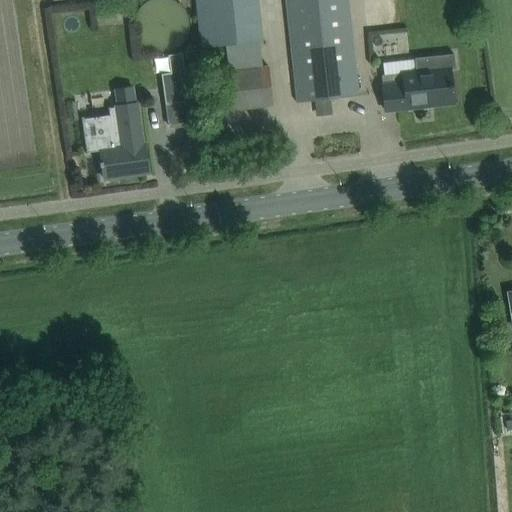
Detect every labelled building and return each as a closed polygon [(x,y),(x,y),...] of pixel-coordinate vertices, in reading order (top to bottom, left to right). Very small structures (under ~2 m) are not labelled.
[(195,0),(201,47),(225,44),(260,40),(263,40),(258,0),(195,0)] [(359,95),(357,75),(348,0),(285,0),(294,82),(296,102),(313,100),(330,98),(359,95)] [(383,22),(384,51),(416,50),(416,21),(383,22)] [(166,104),(189,101),(182,52),(168,54),(171,72),(161,74),(166,104)] [(384,75),(381,75),(385,111),(421,106),(421,102),(452,99),(453,103),(454,103),(451,83),(450,68),(455,67),(453,53),(415,57),(415,59),(382,62),(384,75)] [(231,97),(204,100),(205,105),(207,124),(235,121),(233,109),(273,105),(271,85),(269,66),(263,67),(228,70),(231,97)] [(330,98),(313,100),(315,115),(332,114),(330,98)] [(149,170),(145,143),(139,101),(113,105),(114,107),(109,108),(110,115),(82,118),(87,153),(100,151),(101,161),(100,161),(101,166),(102,166),(104,179),(129,175),(129,173),(149,170)] [(245,147),(246,157),(256,156),(255,146),(245,147)]
